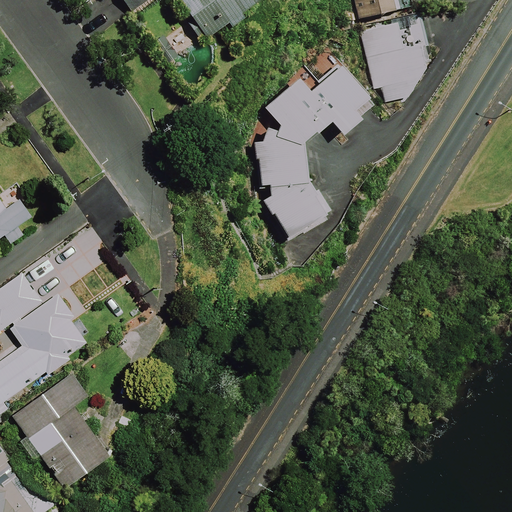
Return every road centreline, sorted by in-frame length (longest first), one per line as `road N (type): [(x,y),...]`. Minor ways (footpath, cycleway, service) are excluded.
road 1 (unclassified): [(511,30),(208,511)]
road 2 (residential): [(161,219),(144,167),(23,0)]
